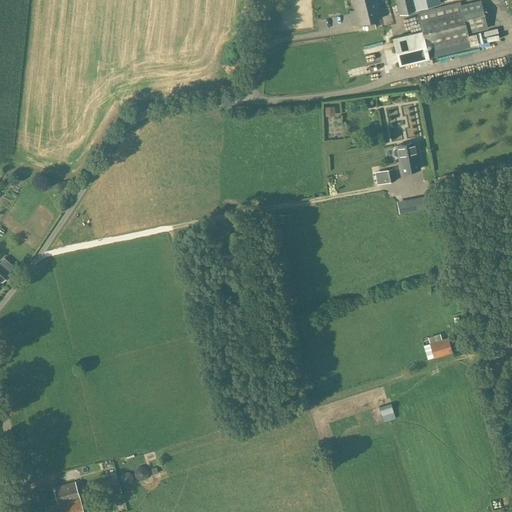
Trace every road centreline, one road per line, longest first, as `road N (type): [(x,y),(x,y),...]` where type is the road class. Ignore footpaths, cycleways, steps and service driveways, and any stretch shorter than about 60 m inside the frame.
road 1 (track): [(511,343),(230,431),(221,424),(171,231),(38,255)]
road 2 (unclassified): [(0,303),(129,122),(153,109),(237,99),(253,65)]
road 3 (track): [(167,228),(410,181)]
